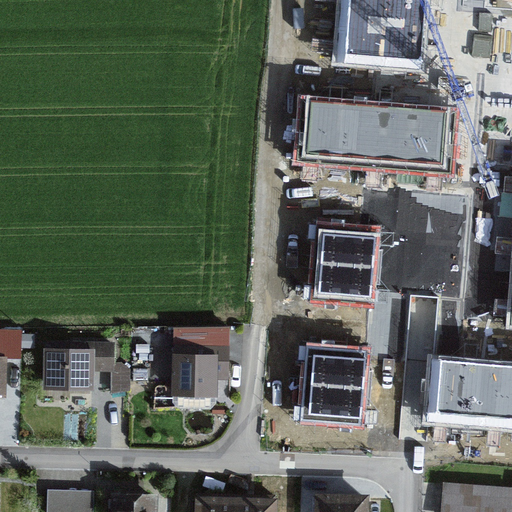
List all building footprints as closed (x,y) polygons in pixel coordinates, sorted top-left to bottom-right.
[(426,0),(341,0),(336,61),(421,68),(426,0)] [(511,0),(462,0),(462,6),(511,10),(511,0)] [(456,111),(301,99),(296,161),(451,174),(456,111)] [(376,229),(316,224),(310,299),(370,304),(376,229)] [(222,326),(176,326),(175,402),(179,408),(210,408),(214,402),(215,375),(226,375),(227,361),(221,361),(222,326)] [(4,330),(4,354),(20,354),(20,330),(4,330)] [(48,385),(89,386),(89,367),(112,368),(113,345),(72,344),(71,352),(49,352),(48,385)] [(366,348),(307,344),(301,418),(360,423),(366,348)] [(511,364),(432,358),(427,420),(511,427),(511,364)] [(442,511),(510,511),(511,510),(511,488),(445,484),(442,511)] [(116,492),(114,511),(152,511),(153,498),(143,497),(143,492),(116,492)] [(65,511),(66,495),(49,494),(48,511),(65,511)] [(198,494),(197,511),(274,511),(274,496),(253,495),(253,500),(219,499),(219,494),(198,494)] [(65,511),(91,511),(92,495),(66,495),(65,511)] [(364,511),(365,498),(319,497),(318,511),(364,511)]
